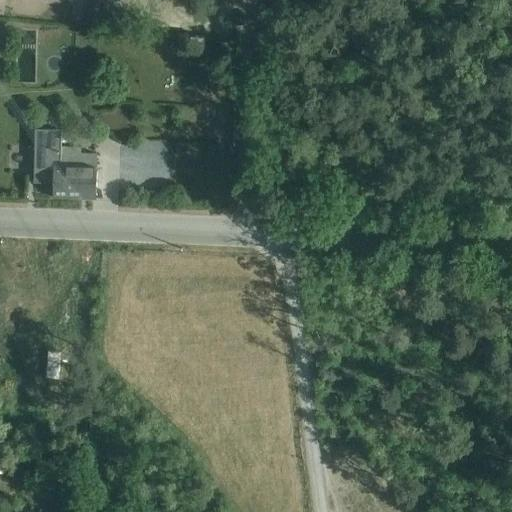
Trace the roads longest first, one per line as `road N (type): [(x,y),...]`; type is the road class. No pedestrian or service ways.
road 1 (unclassified): [(511,241),(0,222)]
road 2 (track): [(323,511),(290,273),(266,232)]
road 3 (track): [(253,0),(243,205),(266,232)]
